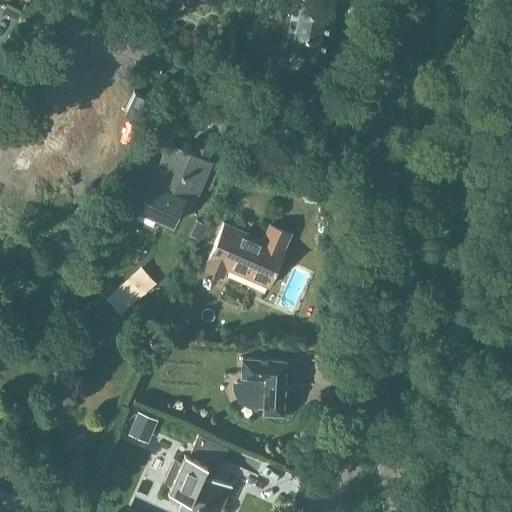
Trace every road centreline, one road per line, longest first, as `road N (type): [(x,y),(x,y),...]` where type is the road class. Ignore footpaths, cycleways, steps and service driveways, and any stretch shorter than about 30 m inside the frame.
road 1 (residential): [(387,148),(178,70),(35,0)]
road 2 (residential): [(373,418),(387,148)]
road 3 (residential): [(387,148),(392,0)]
